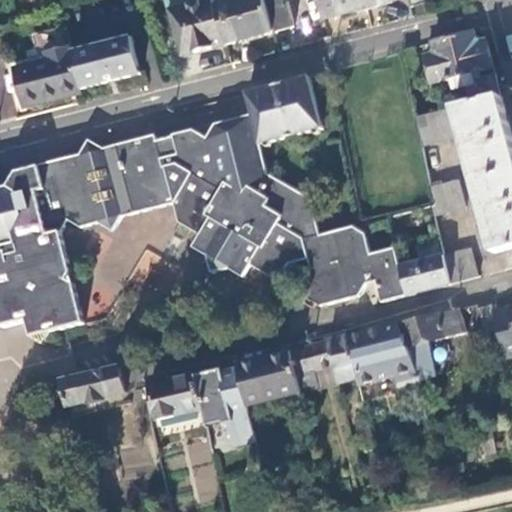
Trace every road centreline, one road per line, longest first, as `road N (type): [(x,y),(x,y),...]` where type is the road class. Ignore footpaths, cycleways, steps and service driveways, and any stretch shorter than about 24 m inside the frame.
road 1 (residential): [(0,141),(511,14)]
road 2 (residential): [(511,281),(152,366)]
